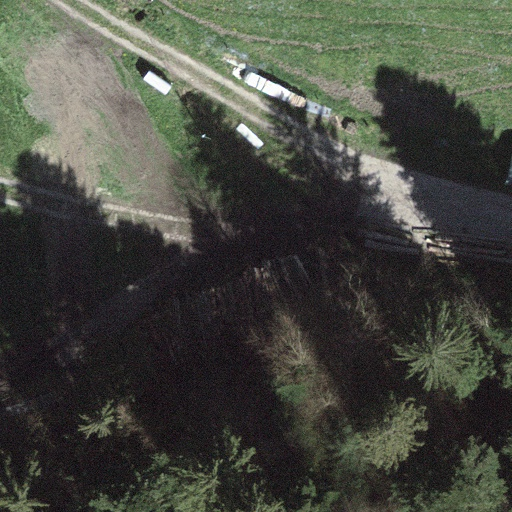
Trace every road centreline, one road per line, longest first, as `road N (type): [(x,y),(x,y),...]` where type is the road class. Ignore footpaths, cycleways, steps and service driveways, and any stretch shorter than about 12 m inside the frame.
road 1 (track): [(403,197),(287,230),(143,224),(0,187)]
road 2 (track): [(59,0),(252,119),(403,197)]
